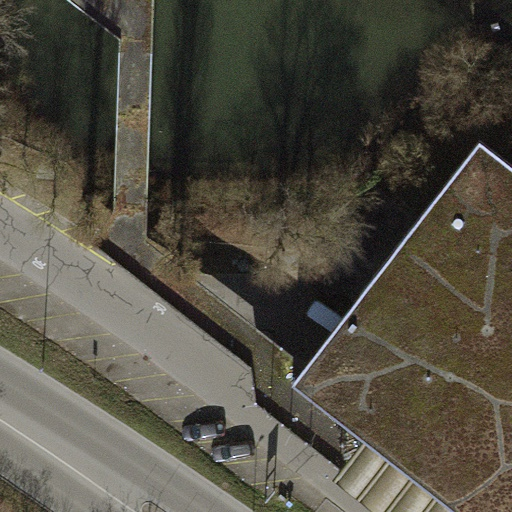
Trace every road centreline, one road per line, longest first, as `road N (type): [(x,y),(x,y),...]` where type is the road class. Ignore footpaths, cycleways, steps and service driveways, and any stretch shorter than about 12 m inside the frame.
road 1 (residential): [(388,511),(0,231)]
road 2 (secondary): [(174,511),(0,407)]
